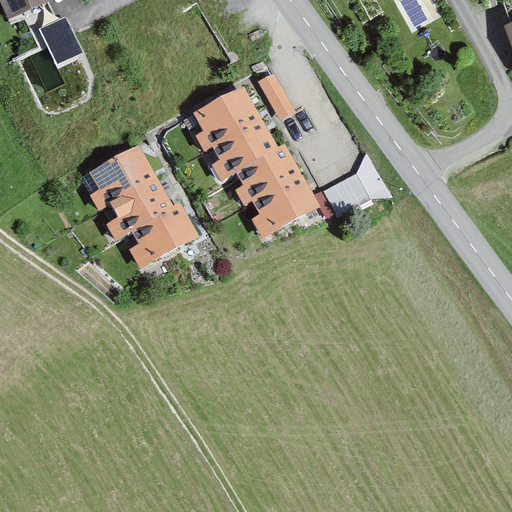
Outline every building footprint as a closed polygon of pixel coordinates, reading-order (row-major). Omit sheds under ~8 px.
[(50,5),(48,0),(0,0),(0,17),(3,24),(50,5)] [(137,31),(177,101),(231,69),(191,0),(137,31)] [(69,19),(40,33),(57,68),(85,55),(69,19)] [(511,21),(503,25),(511,49),(511,21)] [(290,117),(271,80),(256,88),(275,125),(290,117)] [(208,153),(258,124),(240,92),(190,121),(208,153)] [(258,124),(208,153),(227,184),(277,156),(258,124)] [(243,214),(301,181),(285,151),(277,156),(227,184),(243,214)] [(97,216),(151,185),(133,153),(78,184),(97,216)] [(394,205),(366,159),(354,175),(319,194),(336,226),(369,208),(394,205)] [(301,181),(243,214),(261,245),(319,212),(301,181)] [(151,185),(97,216),(115,247),(123,243),(169,216),(151,185)] [(139,271),(194,240),(178,212),(169,216),(123,243),(139,271)]
